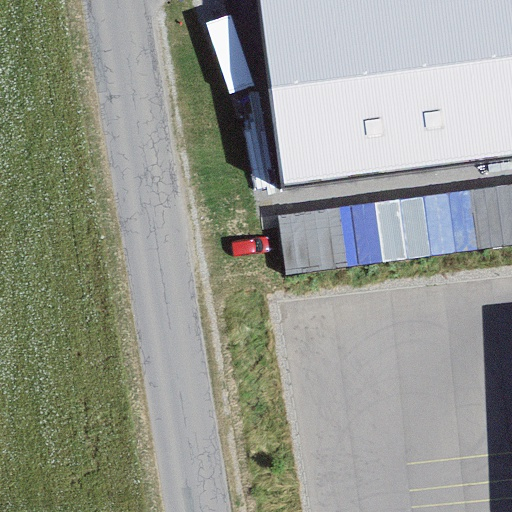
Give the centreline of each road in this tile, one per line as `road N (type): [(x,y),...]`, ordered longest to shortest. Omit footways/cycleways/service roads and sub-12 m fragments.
road 1 (unclassified): [(195,511),(113,0)]
road 2 (unknown): [(426,511),(437,381),(464,340),(511,313)]
